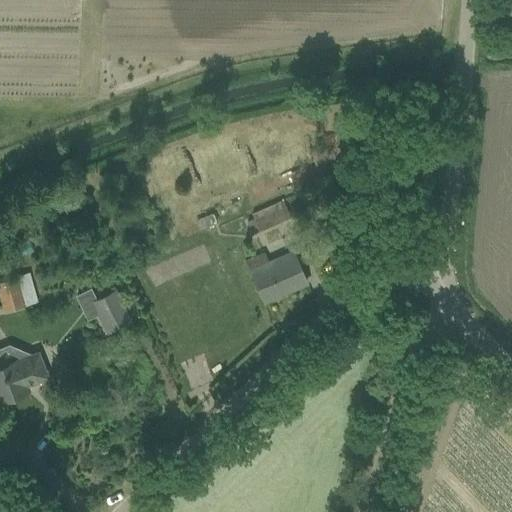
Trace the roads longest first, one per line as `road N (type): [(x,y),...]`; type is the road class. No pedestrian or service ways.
road 1 (unclassified): [(121,511),(346,295),(395,286),(435,301)]
road 2 (unclassified): [(435,301),(450,254),(470,0)]
